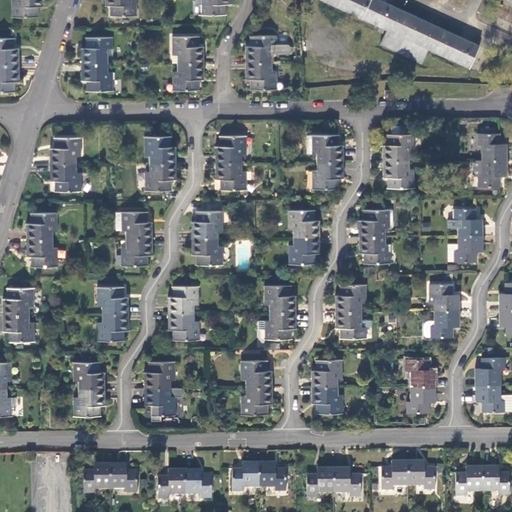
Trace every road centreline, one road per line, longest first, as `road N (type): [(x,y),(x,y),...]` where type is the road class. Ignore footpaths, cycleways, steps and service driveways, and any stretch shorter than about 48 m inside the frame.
road 1 (residential): [(123,440),(124,375),(147,338),(149,300),(170,262),(173,223),(194,187),(195,130),(206,117)]
road 2 (residential): [(362,115),(362,184),(337,224),(338,263),(314,299),(314,337),(290,378),(293,438)]
road 3 (residential): [(454,436),(455,373),(479,333),(480,294),(502,260),(502,219),(511,205)]
road 4 (residential): [(206,117),(35,116)]
road 5 (residential): [(293,438),(123,440)]
road 6 (residential): [(454,436),(293,438)]
road 7 (residential): [(362,115),(206,117)]
road 8 (residential): [(511,113),(362,115)]
road 9 (residential): [(206,117),(223,100),(224,54),(250,0)]
road 10 (residential): [(123,440),(0,441)]
road 11 (residential): [(74,0),(35,116)]
